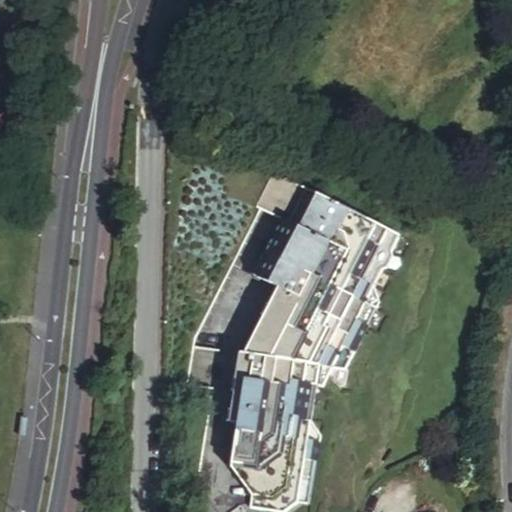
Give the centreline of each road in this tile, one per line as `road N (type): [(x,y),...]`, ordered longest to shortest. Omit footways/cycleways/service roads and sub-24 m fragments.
road 1 (tertiary): [(56,511),(103,116),(130,0)]
road 2 (tertiary): [(98,0),(29,511)]
